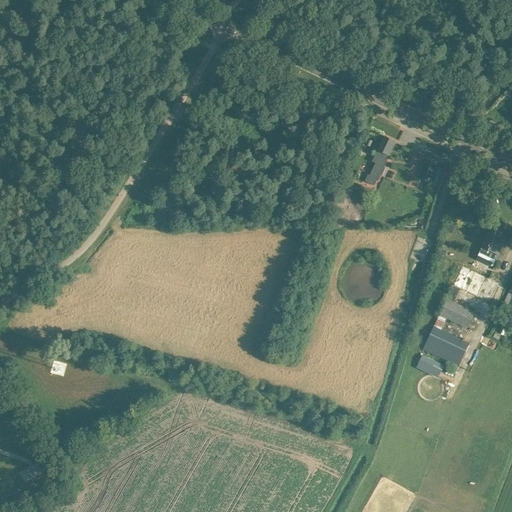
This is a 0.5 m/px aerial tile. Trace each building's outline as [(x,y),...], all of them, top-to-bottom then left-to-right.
[(375,164),(369,177),(376,180),(378,181),(379,179),(381,173),(382,174),(385,167),(384,167),(387,160),(386,160),(388,155),(391,150),(395,141),(384,136),(380,145),(372,161),(372,163),(375,164)] [(420,167),(416,178),(419,179),(431,183),(438,162),(425,158),(422,168),(420,167)] [(452,224),(448,232),(453,234),(457,226),(452,224)] [(491,228),(479,252),(496,260),(502,247),(505,248),(508,242),(505,240),(506,238),(501,236),(501,235),(500,235),(501,233),(498,231),(499,230),(495,228),(494,229),(491,228)] [(462,268),(453,287),(489,303),(498,285),(462,268)] [(509,307),(511,308),(511,290),(509,290),(502,306),(508,308),(509,307)] [(447,299),(440,315),(446,318),(467,328),(475,312),(447,299)] [(434,328),(424,350),(458,366),(468,344),(434,328)] [(421,357),(417,366),(430,372),(435,363),(421,357)] [(446,384),(442,395),(461,403),(468,385),(456,381),(453,387),(446,384)]
